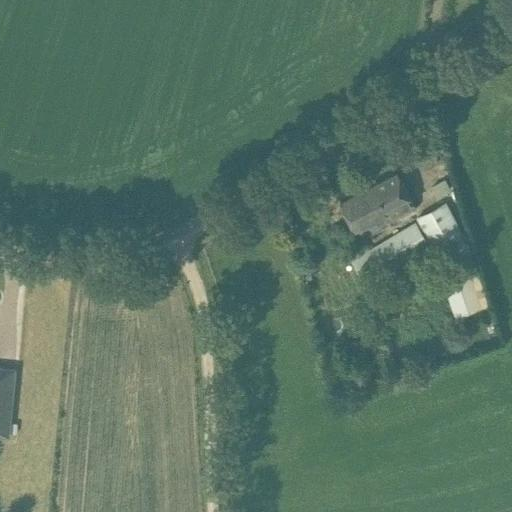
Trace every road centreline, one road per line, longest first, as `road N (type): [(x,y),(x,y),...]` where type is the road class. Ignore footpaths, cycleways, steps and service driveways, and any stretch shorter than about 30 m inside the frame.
road 1 (unclassified): [(0,242),(31,249),(172,235),(511,40)]
road 2 (track): [(210,511),(208,333),(172,235)]
